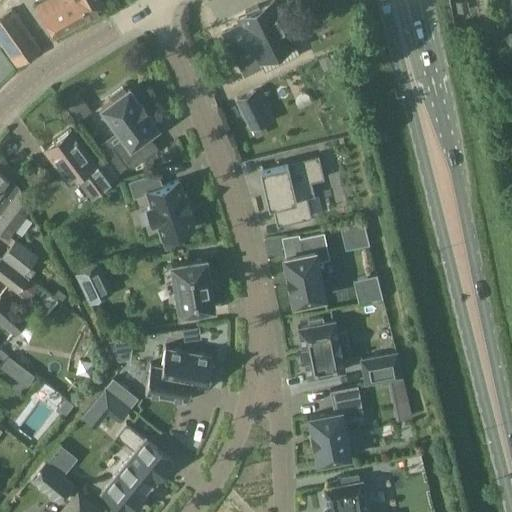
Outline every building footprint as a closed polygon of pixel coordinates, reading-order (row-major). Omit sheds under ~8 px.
[(46,0),(36,6),(53,35),(104,7),(99,0),(46,0)] [(293,40),(273,0),(272,0),(259,7),(257,4),(244,11),(248,19),(221,32),(235,60),(253,51),(257,58),(293,40)] [(12,9),(0,17),(0,41),(17,66),(40,50),(12,9)] [(113,98),(101,107),(124,137),(112,145),(127,165),(132,165),(158,146),(147,132),(157,125),(146,110),(148,109),(141,100),(139,101),(129,87),(125,89),(122,86),(110,95),(113,98)] [(250,127),(269,118),(255,89),(237,98),(250,127)] [(110,183),(95,163),(71,129),(45,149),(69,182),(77,176),(92,196),(110,183)] [(310,154),(253,168),(269,208),(302,199),(298,187),(307,187),(304,176),(315,174),(310,154)] [(157,170),(130,179),(135,195),(148,191),(152,204),(146,206),(152,223),(157,222),(162,237),(181,231),(196,226),(190,209),(192,208),(186,190),(185,190),(179,174),(161,180),(157,170)] [(18,187),(8,179),(9,179),(0,172),(0,228),(9,236),(31,207),(20,185),(18,187)] [(181,231),(162,237),(166,247),(185,244),(181,231)] [(328,257),(323,232),(298,237),(301,252),(283,256),(286,273),(285,273),(286,276),(287,275),(288,283),(288,286),(289,285),(293,303),(324,296),(316,260),(328,257)] [(28,278),(34,270),(29,266),(37,257),(15,239),(1,257),(23,274),(23,273),(28,277),(28,278)] [(363,244),(342,249),(348,276),(369,272),(363,244)] [(212,308),(213,307),(213,306),(205,259),(205,258),(205,257),(203,257),(172,262),(171,262),(171,264),(179,311),(179,313),(181,313),(212,307),(212,308)] [(0,281),(15,293),(26,280),(0,259),(0,281)] [(95,263),(75,272),(84,286),(102,276),(95,263)] [(350,277),(353,299),(381,295),(377,273),(350,277)] [(61,303),(68,295),(59,288),(53,297),(54,298),(61,303)] [(18,331),(24,325),(28,319),(2,296),(0,297),(0,319),(16,334),(18,331)] [(308,324),(299,326),(299,325),(297,326),(307,375),(307,377),(308,376),(342,370),(344,370),(343,368),(334,321),(334,320),(334,319),(333,319),(323,321),(322,316),(307,319),(308,324)] [(199,326),(182,328),(184,340),(201,337),(199,326)] [(185,401),(187,401),(190,384),(205,386),(205,388),(206,388),(208,377),(211,378),(214,365),(211,364),(212,354),(211,353),(211,355),(166,347),(167,345),(165,345),(161,366),(152,364),(152,363),(150,362),(145,393),(146,394),(147,392),(186,399),(185,401)] [(365,382),(400,375),(396,352),(360,358),(365,382)] [(8,355),(0,366),(12,376),(21,365),(8,355)] [(334,411),(309,415),(312,431),(311,431),(314,445),(317,461),(322,460),(323,465),(346,461),(345,455),(349,454),(342,419),(363,415),(357,384),(329,389),(334,411)] [(105,387),(94,400),(120,420),(130,407),(105,387)] [(404,389),(390,391),(392,403),(407,400),(404,389)] [(141,491),(153,477),(155,479),(171,459),(126,422),(115,434),(134,450),(101,492),(125,510),(127,511),(128,511),(131,508),(133,509),(136,509),(139,507),(141,505),(142,502),(142,499),(140,497),(144,493),(141,491)] [(71,483),(44,461),(34,474),(62,496),(71,483)] [(349,475),(337,477),(338,484),(324,487),(327,505),(326,505),(327,511),(366,511),(361,480),(350,482),(349,475)] [(97,511),(101,508),(79,489),(61,511),(60,511),(42,511),(43,511),(42,511),(97,511)]
